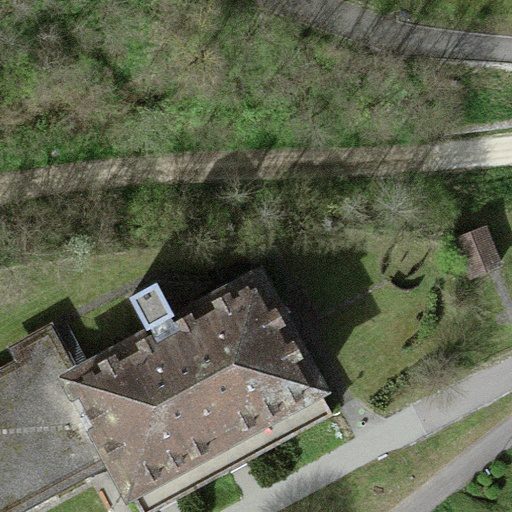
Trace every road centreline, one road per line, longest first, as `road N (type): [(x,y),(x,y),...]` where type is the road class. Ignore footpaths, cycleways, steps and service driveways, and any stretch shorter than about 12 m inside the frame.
road 1 (track): [(511,152),(446,161),(78,154),(0,177)]
road 2 (residential): [(281,0),(427,42),(511,47)]
road 3 (unclassified): [(412,511),(511,431)]
